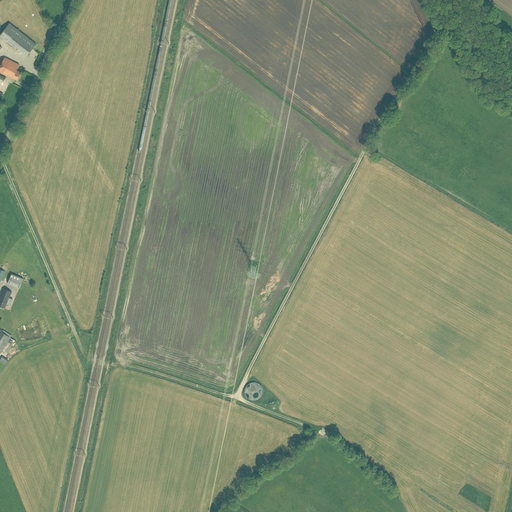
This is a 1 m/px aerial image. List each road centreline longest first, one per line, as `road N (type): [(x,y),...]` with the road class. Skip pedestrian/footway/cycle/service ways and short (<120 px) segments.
road 1 (track): [(427,0),(437,21),(428,40),(236,398)]
road 2 (track): [(0,153),(86,356)]
road 3 (track): [(111,363),(304,425)]
road 4 (tertiary): [(0,152),(74,0)]
